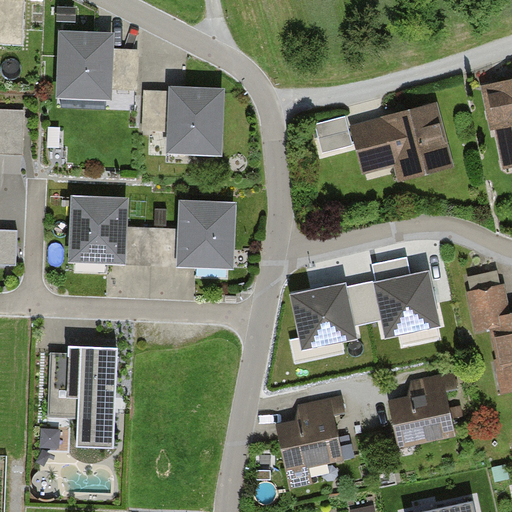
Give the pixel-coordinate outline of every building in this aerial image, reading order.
[(0,0),(0,42),(27,43),(27,0),(0,0)] [(77,5),(57,4),(57,19),(76,19),(77,5)] [(115,28),(59,27),(55,91),(138,96),(141,47),(115,49),(115,28)] [(224,84),(170,82),(170,88),(143,87),(142,128),(169,128),(169,151),(222,152),(224,84)] [(511,82),(483,89),(501,175),(511,172),(511,82)] [(0,152),(23,154),(26,107),(0,105),(0,152)] [(439,107),(352,129),(365,180),(398,171),(401,183),(455,169),(439,107)] [(128,193),(71,190),(67,255),(125,258),(128,193)] [(238,198),(179,195),(176,261),(235,264),(238,198)] [(344,269),(310,276),(316,304),(350,298),(344,269)] [(504,289),(472,295),(479,334),(490,332),(501,392),(511,390),(511,314),(510,315),(504,289)] [(67,351),(51,350),(49,413),(76,414),(75,440),(112,442),(116,343),(67,341),(67,351)] [(415,401),(393,405),(401,451),(459,441),(452,404),(460,403),(455,376),(412,384),(415,401)] [(300,424),(279,428),(291,490),(313,485),(310,471),(343,464),(338,436),(349,434),(343,402),(297,410),(300,424)] [(506,432),(489,436),(494,455),(511,451),(506,432)] [(473,511),(471,500),(418,511),(473,511)] [(354,511),(379,511),(378,503),(354,509),(354,511)]
